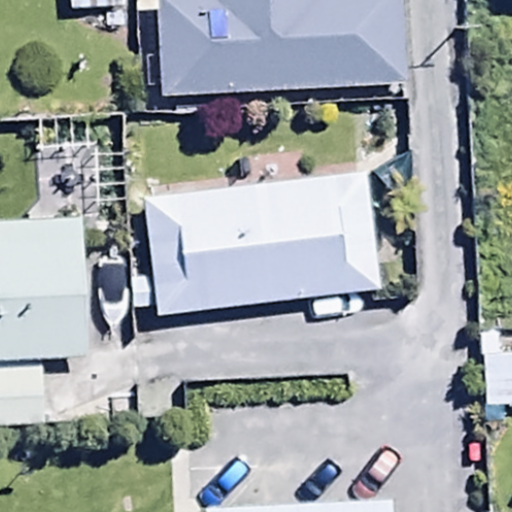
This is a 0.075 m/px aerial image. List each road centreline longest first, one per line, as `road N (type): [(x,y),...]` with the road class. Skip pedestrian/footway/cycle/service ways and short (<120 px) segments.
road 1 (residential): [(415,0),(425,299)]
road 2 (residential): [(425,299),(158,313)]
road 3 (residential): [(425,299),(431,475)]
